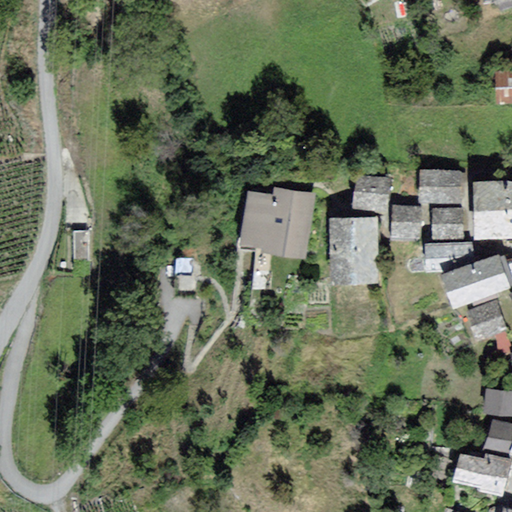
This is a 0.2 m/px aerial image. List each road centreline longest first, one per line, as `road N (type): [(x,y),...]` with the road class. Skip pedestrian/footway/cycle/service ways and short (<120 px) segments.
road 1 (residential): [(26,308),(10,454),(16,480),(53,497),(74,490),(143,390),(177,306)]
road 2 (unclassified): [(26,308),(56,254),(65,197),(52,88),(55,0)]
